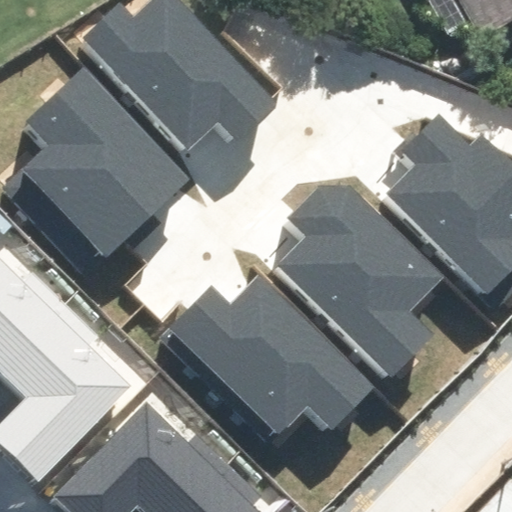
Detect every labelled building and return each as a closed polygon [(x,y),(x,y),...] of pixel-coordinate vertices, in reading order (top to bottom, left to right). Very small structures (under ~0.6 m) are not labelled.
[(107,1),(72,32),(171,145),(207,114),(224,133),(263,99),(177,0),(125,0),(114,10),(107,1)] [(511,0),(437,0),(463,47),(511,19),(511,0)] [(49,145),(1,185),(72,269),(112,235),(123,247),(152,223),(126,192),(158,166),(69,61),(16,106),(49,145)] [(472,149),(436,109),(409,132),(427,152),(389,187),(499,308),(511,295),(511,157),(490,133),(472,149)] [(346,173),(335,163),(286,210),(306,231),(270,265),(384,383),(427,342),(399,313),(441,272),(346,173)] [(13,280),(0,267),(0,369),(68,302),(29,263),(13,280)] [(202,295),(153,343),(259,452),(302,411),(330,440),(372,399),(258,281),(222,316),(202,295)] [(0,449),(33,482),(124,392),(89,357),(106,340),(68,302),(0,369),(0,376),(24,400),(0,423),(0,449)] [(180,436),(145,401),(54,492),(74,511),(126,511),(137,502),(146,511),(180,511),(236,458),(197,419),(180,436)] [(257,511),(274,496),(236,458),(180,511),(257,511)] [(485,511),(511,511),(511,504),(501,495),(485,511)]
